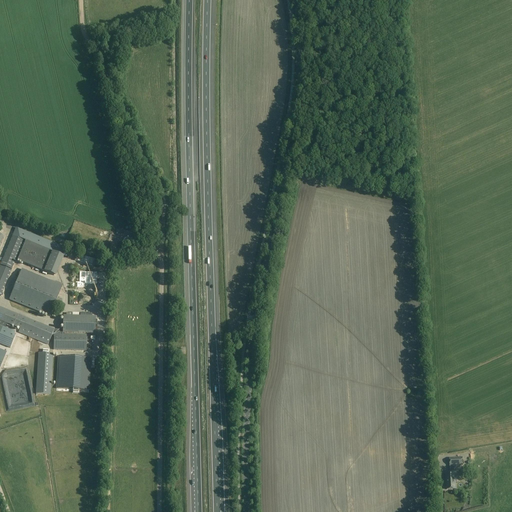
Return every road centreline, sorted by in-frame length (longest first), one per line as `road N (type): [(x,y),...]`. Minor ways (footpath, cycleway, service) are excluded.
road 1 (secondary): [(246,511),(252,316),(298,102),(296,0)]
road 2 (motorway): [(189,0),(198,511)]
road 3 (motorway): [(217,511),(208,0)]
road 4 (unclassified): [(159,511),(161,250),(101,255),(0,220)]
road 5 (track): [(161,250),(161,192),(102,55),(85,35),(81,0)]
